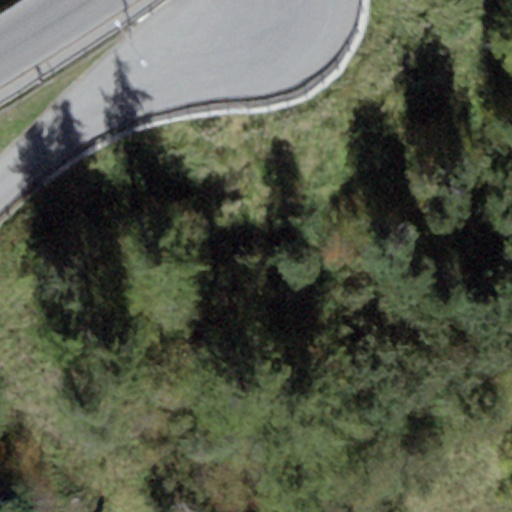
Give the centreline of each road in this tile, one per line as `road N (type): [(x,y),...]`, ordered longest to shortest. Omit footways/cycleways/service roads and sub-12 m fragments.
road 1 (residential): [(199,0),(0,181)]
road 2 (residential): [(100,0),(0,73)]
